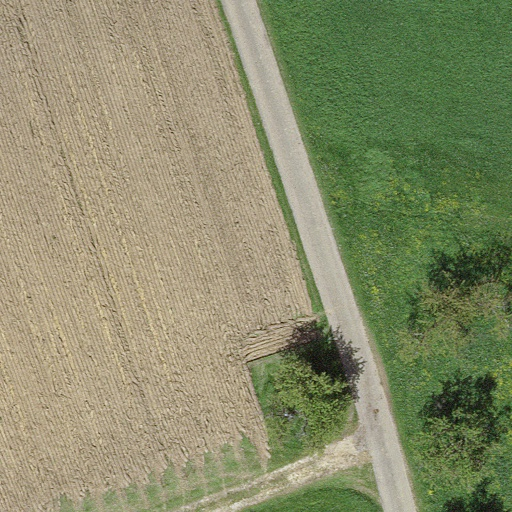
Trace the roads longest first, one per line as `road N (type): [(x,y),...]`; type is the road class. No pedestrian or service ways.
road 1 (unclassified): [(246,0),(380,404),(404,511)]
road 2 (track): [(388,439),(228,511)]
